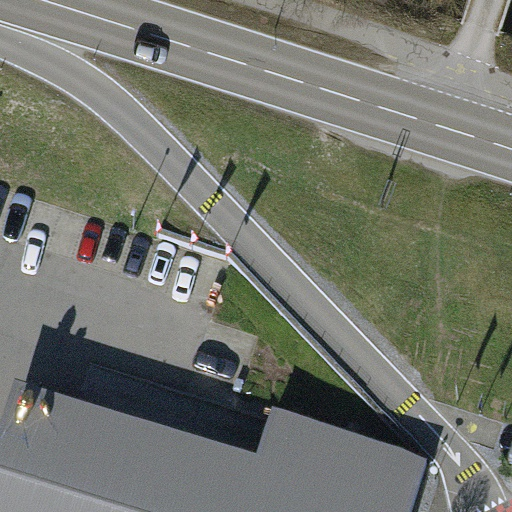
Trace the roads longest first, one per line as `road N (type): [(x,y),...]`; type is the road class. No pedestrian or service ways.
road 1 (secondary): [(36,0),(511,150)]
road 2 (track): [(488,0),(444,129)]
